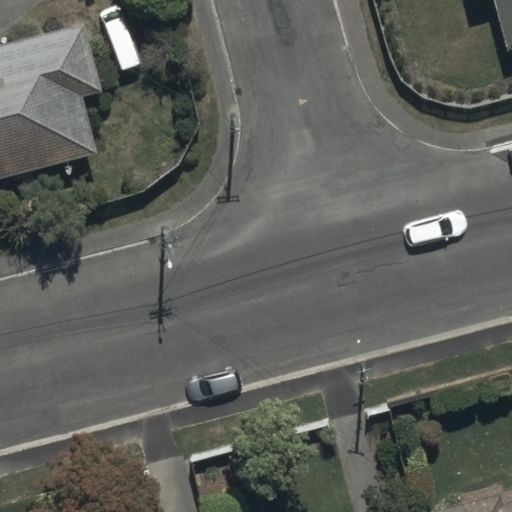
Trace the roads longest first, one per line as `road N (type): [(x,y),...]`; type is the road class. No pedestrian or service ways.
road 1 (residential): [(0,364),(345,273)]
road 2 (residential): [(345,273),(274,0)]
road 3 (residential): [(345,273),(511,229)]
